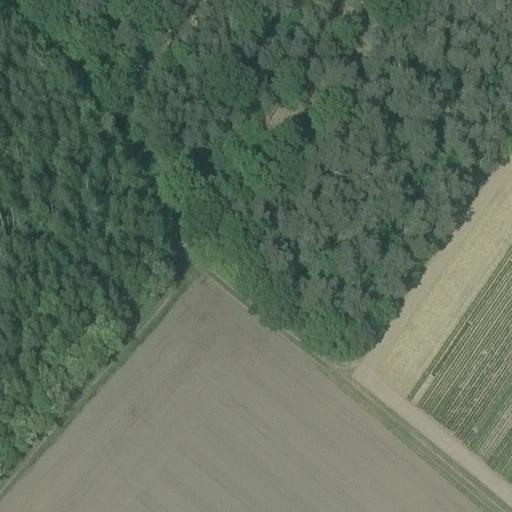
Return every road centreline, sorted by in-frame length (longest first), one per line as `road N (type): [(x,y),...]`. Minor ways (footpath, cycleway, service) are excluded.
road 1 (track): [(494,511),(197,261)]
road 2 (track): [(197,261),(19,0)]
road 3 (track): [(197,261),(0,488)]
